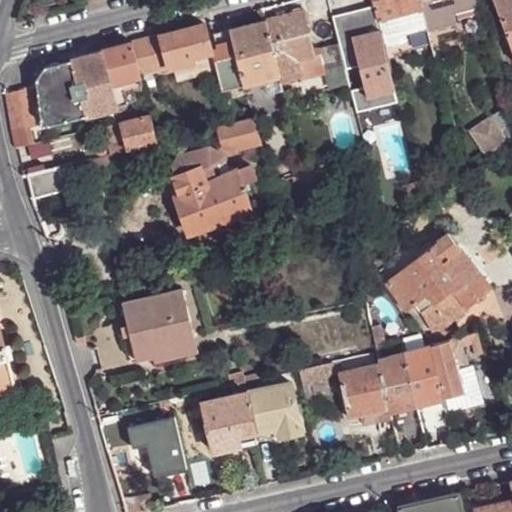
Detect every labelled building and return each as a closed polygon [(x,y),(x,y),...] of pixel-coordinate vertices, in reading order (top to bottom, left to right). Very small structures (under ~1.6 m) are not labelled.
[(420,0),(372,0),(374,4),(385,47),(407,40),(405,33),(428,27),(422,8),(420,0)] [(473,0),(420,0),(422,8),(428,27),(428,30),(455,23),(452,13),(475,8),(473,0)] [(511,0),(493,0),(511,48),(511,0)] [(290,12),(264,19),(277,75),(298,70),(314,65),(309,44),(303,22),(305,21),(306,15),(304,10),(299,7),(294,8),(290,12)] [(356,80),(385,73),(387,73),(372,16),(361,19),(365,30),(343,36),(354,81),(356,80)] [(219,18),(202,23),(210,52),(225,48),(222,36),(223,35),(219,18)] [(264,19),(230,28),(243,84),(262,79),(277,75),(264,19)] [(202,23),(130,42),(139,76),(140,82),(155,78),(153,70),(168,65),(169,68),(172,68),(173,74),(175,82),(198,76),(193,57),(210,52),(202,23)] [(234,47),(227,47),(223,35),(222,36),(225,48),(210,52),(193,57),(197,71),(237,60),(234,47)] [(281,90),(282,95),(348,77),(339,41),(310,48),(314,65),(298,70),(299,76),(279,81),(281,90)] [(130,42),(100,50),(110,83),(139,76),(130,42)] [(100,50),(49,64),(33,85),(39,128),(116,107),(110,83),(100,50)] [(168,65),(153,70),(155,78),(173,74),(172,68),(169,68),(168,65)] [(298,70),(277,75),(279,81),(299,76),(298,70)] [(387,81),(385,73),(356,80),(358,89),(387,81)] [(279,81),(277,75),(262,79),(266,94),(281,90),(279,81)] [(139,76),(110,83),(116,107),(120,121),(129,119),(125,102),(126,102),(123,88),(140,83),(140,82),(139,76)] [(29,88),(4,94),(10,132),(29,128),(35,127),(29,88)] [(129,119),(120,121),(127,149),(154,142),(155,141),(148,113),(129,119)] [(258,143),(251,117),(215,126),(220,148),(225,152),(258,143)] [(470,130),(486,156),(508,143),(492,117),(470,130)] [(120,121),(105,125),(112,153),(127,149),(120,121)] [(15,150),(33,145),(29,128),(10,132),(11,135),(15,150)] [(446,173),(464,166),(456,142),(438,148),(446,173)] [(110,166),(107,155),(91,158),(94,170),(110,166)] [(169,167),(173,178),(206,165),(202,155),(169,167)] [(28,175),(40,172),(36,160),(18,165),(21,177),(28,175)] [(330,173),(327,162),(318,165),(322,175),(330,173)] [(75,183),(69,164),(59,167),(64,186),(75,183)] [(206,165),(173,178),(172,178),(177,194),(212,179),(206,165)] [(318,165),(300,171),(300,173),(303,181),(322,175),(318,165)] [(64,186),(59,167),(40,172),(28,175),(33,197),(65,189),(64,186)] [(177,194),(174,195),(189,233),(250,206),(236,169),(212,179),(177,194)] [(303,181),(300,173),(291,176),(294,184),(303,181)] [(436,175),(419,180),(423,195),(439,186),(436,175)] [(448,233),(413,258),(385,281),(407,310),(416,305),(431,330),(445,327),(491,288),(448,233)] [(385,281),(413,258),(407,249),(378,271),(385,281)] [(123,301),(128,324),(132,340),(138,360),(156,356),(153,346),(195,335),(183,286),(123,301)] [(132,340),(128,324),(121,325),(125,341),(132,340)] [(0,393),(1,394),(3,394),(7,393),(9,392),(11,390),(13,388),(13,386),(14,384),(14,380),(5,348),(0,327),(0,393)] [(442,398),(446,414),(468,408),(464,393),(480,388),(473,365),(457,369),(452,349),(465,346),(468,357),(483,353),(477,331),(429,344),(428,345),(442,398)] [(199,350),(195,335),(153,346),(156,356),(157,360),(199,350)] [(428,345),(403,352),(416,405),(442,398),(428,345)] [(0,407),(3,408),(8,408),(11,407),(17,404),(19,401),(23,396),(24,391),(24,387),(14,346),(5,348),(14,380),(14,384),(13,386),(13,388),(11,390),(9,392),(7,393),(3,394),(1,394),(0,393),(0,407)] [(403,352),(378,359),(379,363),(389,408),(390,412),(416,405),(403,352)] [(333,361),(298,369),(301,381),(335,373),(333,361)] [(389,408),(379,363),(339,372),(348,417),(361,414),(389,408)] [(245,382),(232,385),(235,395),(248,392),(245,382)] [(291,383),(248,392),(256,433),(278,429),(281,437),(302,432),(291,383)] [(256,433),(248,392),(235,395),(203,402),(214,453),(241,446),(239,437),(256,433)] [(390,412),(389,408),(361,414),(362,423),(390,417),(390,412)] [(41,429),(48,427),(46,419),(39,420),(41,429)] [(278,429),(256,433),(259,442),(281,437),(278,429)] [(259,442),(256,433),(239,437),(241,446),(259,442)] [(461,511),(457,493),(399,507),(399,511),(461,511)] [(477,511),(511,511),(511,500),(476,509),(477,511)]
